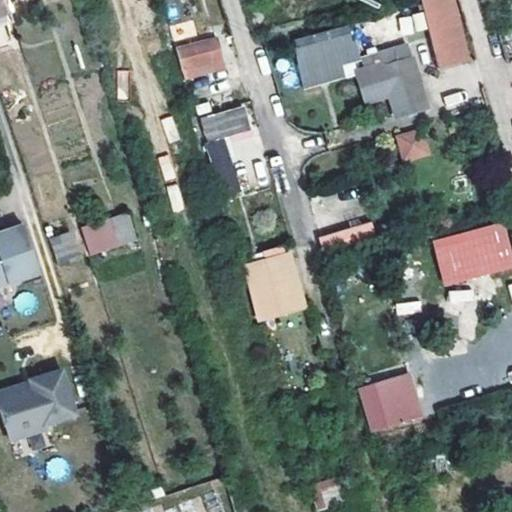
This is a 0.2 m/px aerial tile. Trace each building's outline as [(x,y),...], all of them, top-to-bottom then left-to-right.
[(0,0),(0,12),(10,9),(6,0),(0,0)] [(452,0),(416,0),(435,69),(469,59),(452,0)] [(10,9),(0,12),(0,23),(13,20),(10,9)] [(174,38),(195,35),(193,22),(173,26),(174,38)] [(346,25),(293,40),(295,48),(292,48),(302,88),(343,77),(340,65),(359,59),(354,41),(350,42),(346,25)] [(217,37),(175,47),(185,78),(225,68),(217,37)] [(364,69),(353,71),(364,104),(387,98),(393,118),(428,107),(411,57),(408,58),(408,56),(405,44),(360,57),(364,69)] [(117,70),(117,98),(128,98),(128,70),(117,70)] [(253,127),(246,100),(194,114),(197,124),(200,123),(218,194),(238,189),(224,135),(253,127)] [(420,129),(395,136),(402,161),(427,153),(420,129)] [(127,214),(81,228),(89,253),(135,239),(127,214)] [(369,223),(317,239),(323,255),(375,240),(369,223)] [(0,285),(39,272),(23,224),(0,232),(0,285)] [(71,232),(48,240),(57,267),(80,259),(71,232)] [(287,252),(242,265),(259,321),(305,308),(287,252)] [(482,288),(457,275),(438,312),(463,325),(482,288)] [(62,367),(30,377),(30,379),(32,385),(0,395),(0,404),(11,438),(46,425),(45,422),(76,411),(62,367)] [(357,387),(371,434),(424,418),(410,372),(357,387)] [(0,389),(0,395),(32,385),(30,379),(0,389)] [(341,504),(337,480),(312,483),(315,508),(341,504)]
